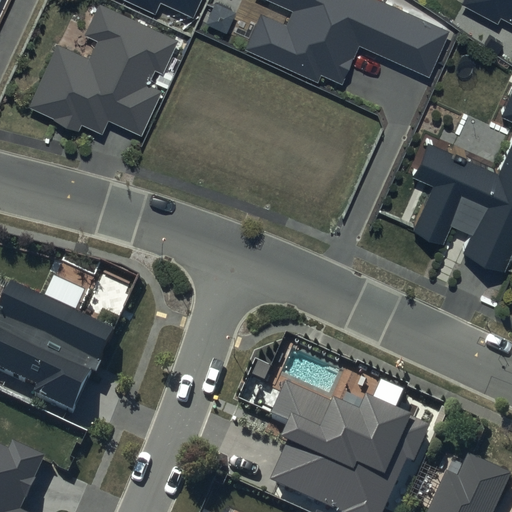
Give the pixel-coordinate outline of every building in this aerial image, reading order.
[(124,0),(155,14),(160,3),(192,18),(200,0),(124,0)] [(266,0),(294,12),(287,26),(260,14),(244,49),(318,81),(321,75),(343,85),(359,47),(429,78),(450,32),(377,0),(266,0)] [(511,0),(462,0),(460,5),(497,23),(501,16),(511,21),(511,0)] [(179,41),(100,5),(86,35),(99,41),(90,61),(58,47),(30,110),(78,132),(82,124),(102,133),(107,120),(140,135),(161,90),(150,85),(155,72),(163,76),(179,41)] [(511,94),(502,117),(511,121),(511,144),(498,174),(428,143),(413,177),(432,186),(413,230),(444,244),(452,227),(471,235),(463,253),(505,272),(511,257),(511,94)] [(113,327),(10,280),(0,302),(0,366),(40,384),(35,394),(74,412),(113,327)] [(330,399),(285,379),(270,411),(287,418),(279,436),(287,440),(270,477),(342,510),(341,511),(382,511),(407,457),(413,460),(431,420),(365,391),(359,406),(332,394),(330,399)] [(45,455),(12,440),(9,448),(0,443),(0,511),(29,511),(20,508),(45,455)] [(495,511),(511,481),(495,474),(496,470),(480,463),(479,466),(468,461),(458,483),(447,478),(430,511),(495,511)] [(423,471),(408,503),(424,510),(439,478),(423,471)]
